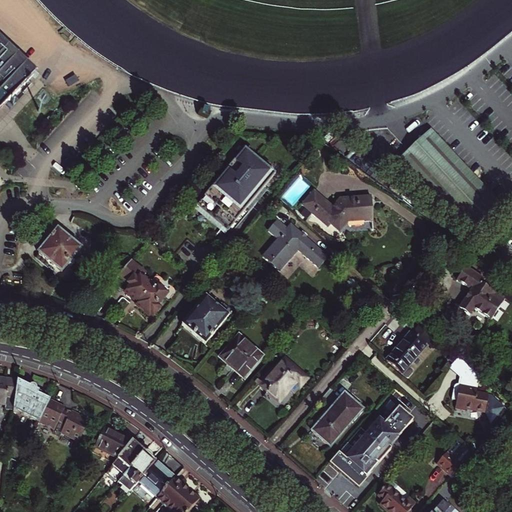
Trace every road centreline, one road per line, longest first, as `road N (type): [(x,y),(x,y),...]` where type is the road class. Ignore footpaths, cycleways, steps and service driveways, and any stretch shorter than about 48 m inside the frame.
road 1 (secondary): [(319,511),(131,356),(55,320),(0,308)]
road 2 (secondary): [(0,347),(70,366),(133,399),(265,511)]
road 3 (unknown): [(125,84),(6,0)]
